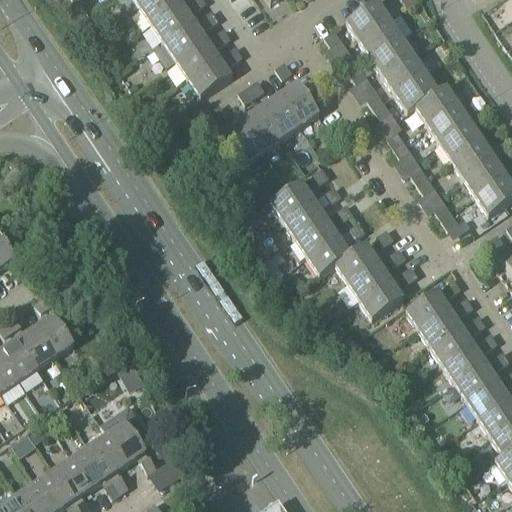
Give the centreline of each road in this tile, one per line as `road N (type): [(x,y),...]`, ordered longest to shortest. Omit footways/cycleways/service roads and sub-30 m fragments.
road 1 (tertiary): [(355,511),(69,78)]
road 2 (tertiary): [(32,106),(297,511)]
road 3 (residential): [(441,249),(295,37)]
